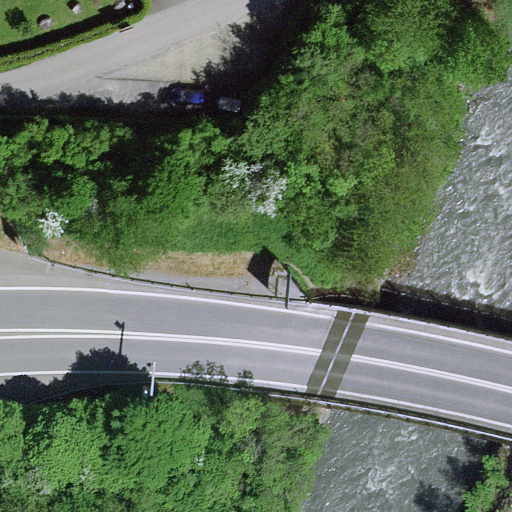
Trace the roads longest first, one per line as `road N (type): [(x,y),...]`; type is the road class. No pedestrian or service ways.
road 1 (trunk): [(511,388),(219,338),(0,332)]
road 2 (residential): [(0,92),(134,56),(259,0)]
